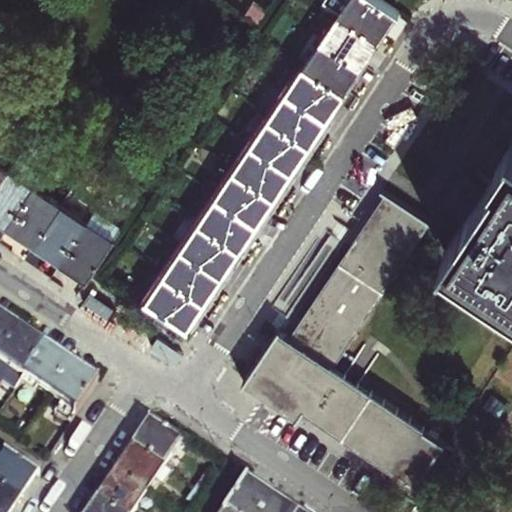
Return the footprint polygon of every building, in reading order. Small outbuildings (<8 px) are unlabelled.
[(379,35),(396,9),(383,0),(344,0),(339,8),(379,35)] [(361,61),(379,35),(339,8),(322,34),(361,61)] [(344,87),(361,61),(322,34),(304,60),(344,87)] [(326,113),(344,87),(304,60),(287,86),(326,113)] [(309,139),(326,113),(287,86),(269,112),(309,139)] [(291,164),(309,139),(269,112),(252,138),(291,164)] [(24,121),(18,129),(30,137),(36,129),(24,121)] [(61,145),(36,129),(30,137),(56,153),(61,145)] [(274,190),(291,164),(252,138),(234,164),(274,190)] [(511,153),(488,189),(469,217),(447,248),(511,291),(511,153)] [(75,155),(69,163),(82,171),(87,163),(75,155)] [(116,181),(87,163),(82,171),(110,189),(116,181)] [(256,216),(274,190),(234,164),(217,190),(256,216)] [(0,180),(0,220),(7,226),(33,188),(7,170),(0,180)] [(469,217),(488,189),(463,172),(444,201),(469,217)] [(7,226),(33,242),(58,205),(33,188),(7,226)] [(239,242),(256,216),(217,190),(199,215),(239,242)] [(128,191),(122,199),(135,208),(140,199),(128,191)] [(278,326),(244,377),(295,412),(298,414),(304,406),(392,466),(386,476),(414,495),(432,468),(424,463),(441,436),(332,363),(428,221),(384,191),(289,332),(278,326)] [(33,242),(60,261),(85,223),(58,205),(33,242)] [(95,209),(85,223),(112,241),(121,227),(95,209)] [(221,268),(239,242),(199,215),(182,241),(221,268)] [(60,261),(87,279),(112,241),(85,223),(60,261)] [(203,295),(221,268),(182,241),(163,268),(203,295)] [(185,321),(203,295),(163,268),(145,294),(185,321)] [(0,351),(16,328),(0,316),(0,351)] [(0,364),(21,379),(43,346),(16,328),(0,351),(0,364)] [(47,396),(68,363),(43,346),(21,379),(47,396)] [(67,422),(96,381),(68,363),(47,396),(57,403),(51,411),(67,422)] [(151,417),(134,443),(164,463),(181,438),(151,417)] [(134,443),(115,470),(146,490),(164,463),(134,443)] [(0,459),(0,482),(19,495),(35,470),(6,451),(0,459)] [(115,470),(98,495),(123,511),(130,511),(146,490),(115,470)] [(208,476),(200,487),(207,492),(215,481),(208,476)] [(260,511),(270,498),(245,480),(223,511),(260,511)] [(0,511),(6,511),(19,495),(0,482),(0,511)] [(194,497),(201,502),(207,492),(200,487),(194,497)] [(123,511),(98,495),(86,511),(123,511)] [(291,511),(270,498),(260,511),(291,511)]
